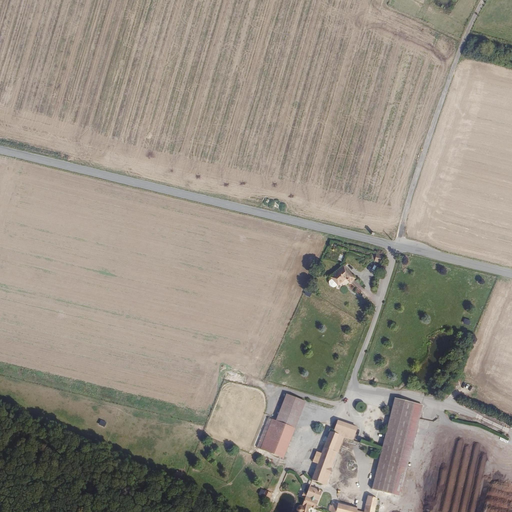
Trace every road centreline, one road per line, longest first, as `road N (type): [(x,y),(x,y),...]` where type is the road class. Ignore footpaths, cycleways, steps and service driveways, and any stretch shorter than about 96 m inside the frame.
road 1 (tertiary): [(511,273),(0,149)]
road 2 (track): [(396,246),(482,0)]
